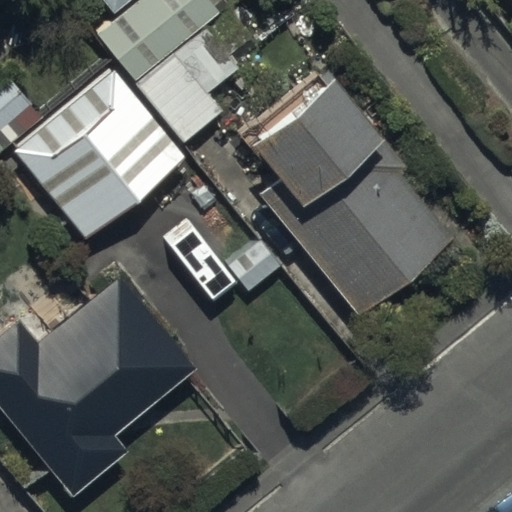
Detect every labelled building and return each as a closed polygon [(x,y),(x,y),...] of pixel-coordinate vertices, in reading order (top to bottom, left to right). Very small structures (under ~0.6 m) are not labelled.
[(133,67),(213,0),(114,0),(92,19),(133,67)] [(218,0),(213,0),(133,67),(178,127),(215,97),(200,78),(247,39),(218,0)] [(400,146),(315,45),(237,111),(274,155),(248,176),(351,297),(445,218),(391,153),(400,146)] [(40,106),(7,132),(81,222),(176,145),(103,55),(40,106)] [(0,138),(7,132),(40,106),(3,61),(0,63),(0,138)] [(189,351),(111,258),(31,324),(14,304),(0,316),(0,403),(45,457),(21,477),(50,511),(76,489),(67,478),(119,434),(107,420),(189,351)]
